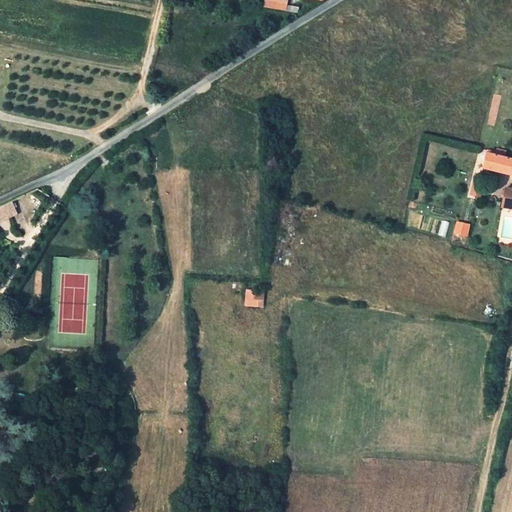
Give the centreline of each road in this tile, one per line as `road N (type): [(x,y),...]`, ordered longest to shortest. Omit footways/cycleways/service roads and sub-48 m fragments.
road 1 (unclassified): [(332,0),(68,168),(0,200)]
road 2 (track): [(479,511),(511,340)]
